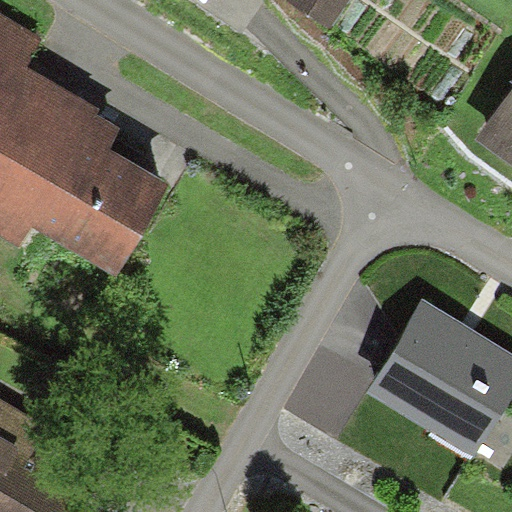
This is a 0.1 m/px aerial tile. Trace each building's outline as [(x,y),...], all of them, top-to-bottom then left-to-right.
[(305,0),(326,14),(336,0),(305,0)] [(113,246),(156,172),(98,137),(109,118),(16,64),(29,42),(0,25),(0,220),(15,229),(32,200),(113,246)] [(511,87),(482,131),(511,151),(511,87)] [(511,361),(419,306),(370,387),(464,443),(511,362),(511,361)] [(0,511),(62,511),(92,459),(0,407),(0,511)]
